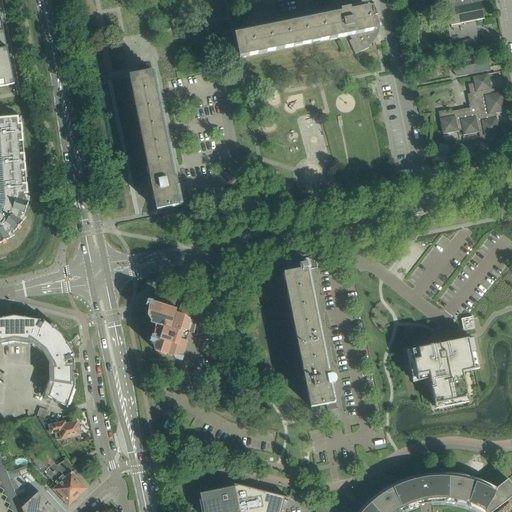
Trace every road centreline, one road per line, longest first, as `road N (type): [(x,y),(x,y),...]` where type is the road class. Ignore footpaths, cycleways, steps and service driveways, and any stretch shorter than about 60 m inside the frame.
road 1 (secondary): [(97,273),(42,0)]
road 2 (residential): [(427,206),(384,0)]
road 3 (secondary): [(146,511),(107,320)]
road 4 (residential): [(167,427),(212,295),(209,250)]
road 5 (residential): [(107,320),(89,347),(115,476)]
road 6 (residential): [(252,242),(220,86)]
